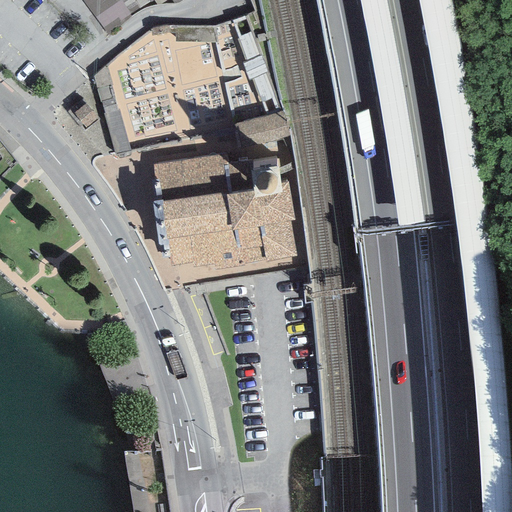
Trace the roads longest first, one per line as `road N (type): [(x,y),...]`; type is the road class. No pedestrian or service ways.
road 1 (motorway): [(470,511),(451,249),(411,0)]
road 2 (motorway): [(355,0),(395,250),(414,511)]
road 3 (primary): [(199,511),(182,409),(129,272),(87,202),(23,123)]
road 4 (residential): [(205,0),(196,11),(134,25),(23,123)]
